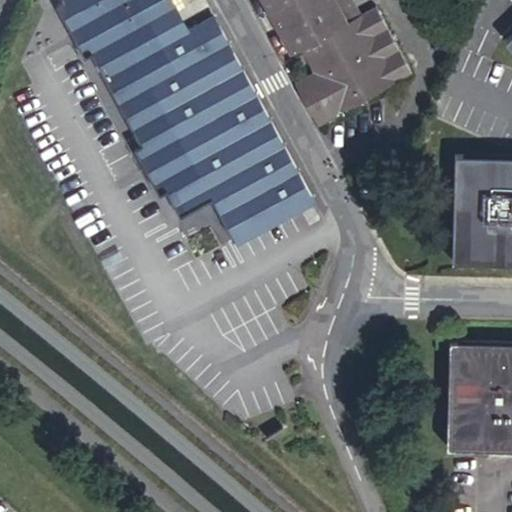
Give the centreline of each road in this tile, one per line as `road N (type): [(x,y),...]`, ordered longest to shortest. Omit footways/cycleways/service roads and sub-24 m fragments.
road 1 (secondary): [(260,511),(0,292)]
road 2 (unclassified): [(229,0),(346,220),(352,255),(341,296)]
road 3 (secondary): [(0,334),(213,511)]
road 4 (unclassified): [(370,511),(322,371),(341,296)]
road 5 (unclassified): [(341,296),(511,301)]
